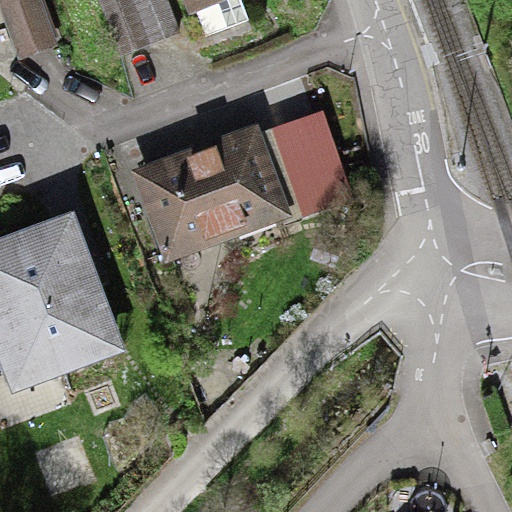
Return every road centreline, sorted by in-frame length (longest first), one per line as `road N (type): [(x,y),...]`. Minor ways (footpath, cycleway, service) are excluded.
road 1 (track): [(436,266),(362,301),(154,511)]
road 2 (unclassified): [(436,266),(399,77),(373,0)]
road 3 (residential): [(436,266),(423,421)]
road 4 (residential): [(423,421),(318,511)]
